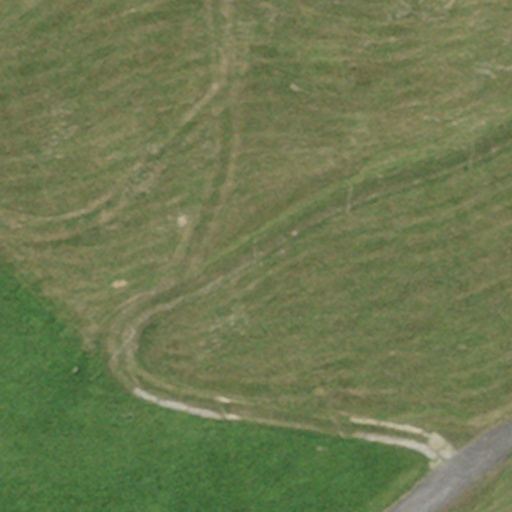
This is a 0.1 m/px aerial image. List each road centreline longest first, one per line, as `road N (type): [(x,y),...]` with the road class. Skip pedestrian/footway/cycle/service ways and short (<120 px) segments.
road 1 (track): [(461,470),(407,436),(165,397),(137,383),(123,335),(136,315),(182,287),(511,119)]
road 2 (track): [(408,511),(511,435)]
